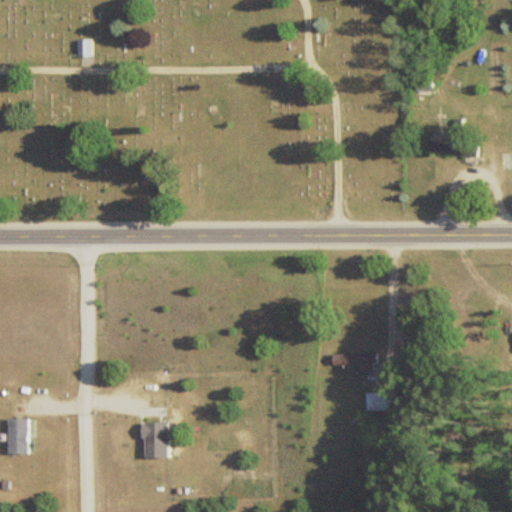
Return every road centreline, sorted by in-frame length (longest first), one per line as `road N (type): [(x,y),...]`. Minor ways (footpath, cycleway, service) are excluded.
road 1 (tertiary): [(511,237),(0,238)]
road 2 (residential): [(88,238),(88,511)]
